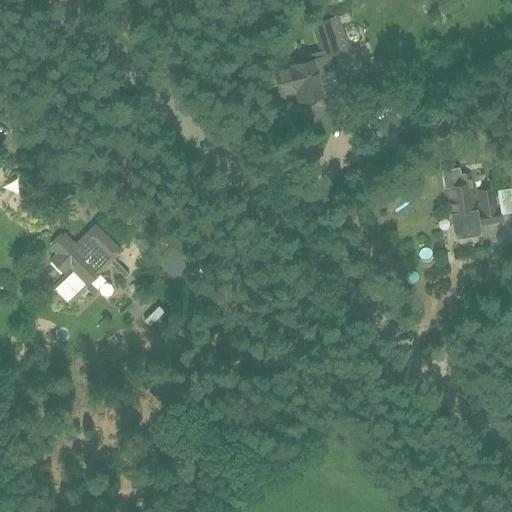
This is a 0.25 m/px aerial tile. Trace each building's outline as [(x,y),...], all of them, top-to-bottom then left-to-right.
[(324,58),(341,52),(331,20),(313,26),(324,58)] [(320,57),(311,60),(310,56),(307,55),(297,57),(295,60),(296,63),(276,68),(279,80),(293,77),(299,101),(325,95),(319,70),(323,69),(320,57)] [(376,64),(377,80),(371,80),(370,95),(357,95),(356,109),(371,109),(371,100),(391,100),(390,82),(394,82),(392,63),(376,64)] [(397,114),(377,131),(393,150),(413,134),(397,114)] [(471,171),(460,173),(459,166),(441,169),(444,187),(447,187),(451,213),(454,238),(480,234),(477,209),(476,209),(471,171)] [(482,216),(497,214),(494,189),(479,191),(482,216)] [(84,230),(71,244),(62,235),(50,248),(55,253),(49,260),(65,274),(70,269),(87,284),(99,271),(97,269),(110,255),(84,230)]
